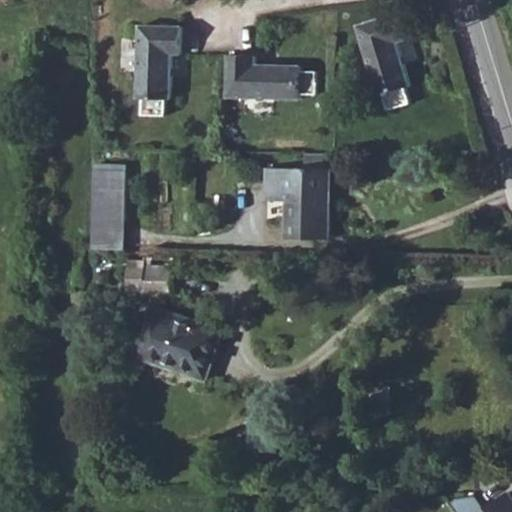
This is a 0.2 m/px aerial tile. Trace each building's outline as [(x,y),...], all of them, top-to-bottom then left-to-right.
[(399,13),(359,25),(381,95),(385,94),(390,110),(413,102),(407,87),(412,85),(399,42),(408,39),(399,13)] [(184,26),(141,25),(140,98),(145,98),(144,115),(167,115),(168,99),(173,99),(174,53),(183,53),(184,26)] [(259,56),(231,55),(230,97),(303,99),(303,94),(319,94),(320,71),(303,71),(304,66),(258,65),(259,56)] [(129,150),(94,149),(92,249),(127,250),(129,150)] [(288,238),(331,239),(332,169),(326,169),(326,154),(306,154),(306,169),(269,167),(268,200),(289,200),(288,238)] [(130,295),(172,296),(172,265),(147,265),(147,260),(130,260),(130,295)] [(139,354),(206,377),(223,330),(156,307),(139,354)] [(511,511),(511,498),(507,492),(477,511),(511,511)]
